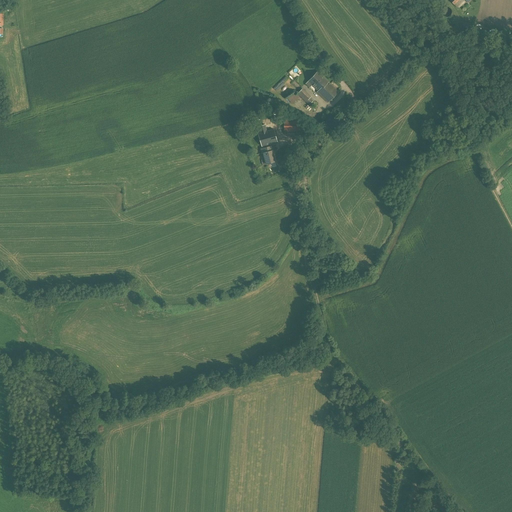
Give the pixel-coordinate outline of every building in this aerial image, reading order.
[(451,14),(451,12),(451,10),(450,8),(448,7),(446,7),(444,7),(443,8),(442,10),(441,12),(442,14),(443,16),(444,17),(446,17),(448,17),(450,15),(451,14)] [(328,82),(317,72),(309,81),(319,91),(328,82)] [(328,82),(319,91),(317,92),(317,93),(317,92),(327,102),(328,102),(338,92),(338,91),(328,82)] [(309,98),(300,90),(297,93),(306,102),(309,98)] [(302,121),(284,121),(284,131),(302,132),(302,121)] [(261,133),(258,134),(261,146),(270,144),(277,142),(274,129),(266,131),(261,133)] [(270,144),(261,146),(260,146),(262,153),(263,153),(272,150),(270,144)] [(272,150),(263,153),(266,164),(271,162),(271,163),(275,161),(274,157),(273,157),(272,151),(272,150)]
